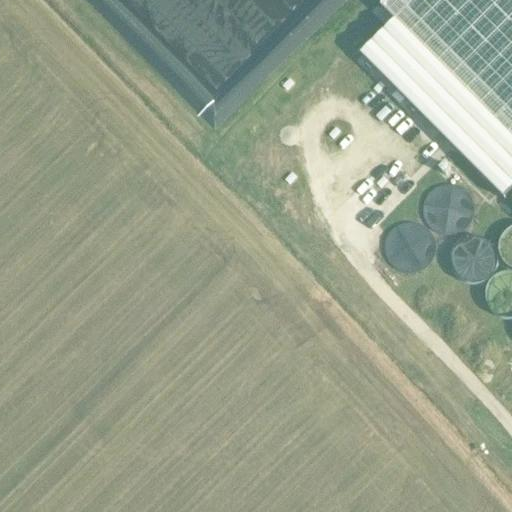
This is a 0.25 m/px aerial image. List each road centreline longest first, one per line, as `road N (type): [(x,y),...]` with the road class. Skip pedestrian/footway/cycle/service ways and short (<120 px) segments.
road 1 (track): [(383,116),(321,212),(415,334),(511,439)]
road 2 (track): [(0,335),(279,57)]
